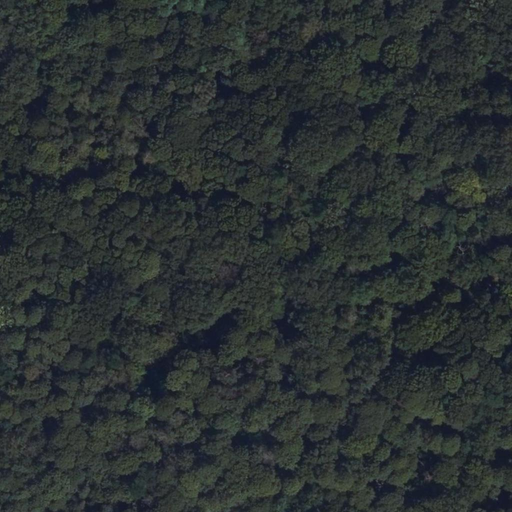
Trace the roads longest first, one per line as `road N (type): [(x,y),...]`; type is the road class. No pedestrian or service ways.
road 1 (track): [(0,322),(320,288),(511,257)]
road 2 (track): [(258,511),(393,276)]
